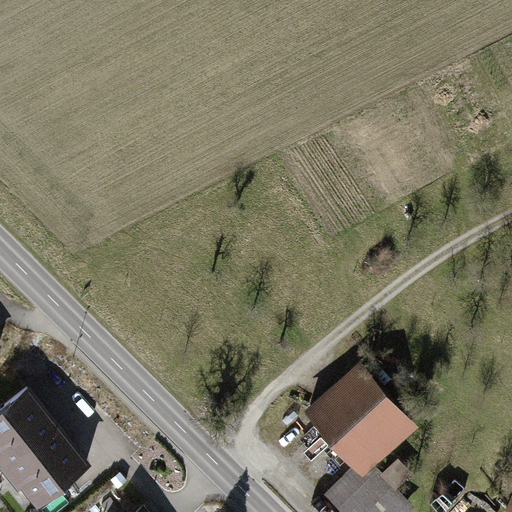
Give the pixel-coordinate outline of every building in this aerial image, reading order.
[(314,409),(364,466),(411,425),(360,368),(314,409)] [(0,412),(26,447),(61,420),(30,378),(0,401),(0,412)] [(58,488),(93,461),(61,420),(26,447),(58,488)] [(364,466),(334,493),(352,511),(407,511),(410,510),(364,466)] [(148,511),(127,491),(106,511),(148,511)]
